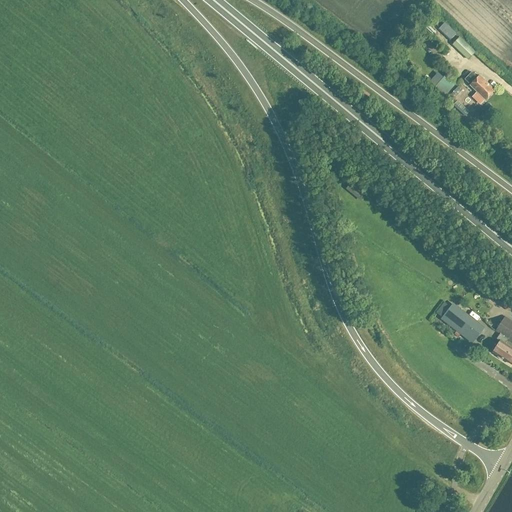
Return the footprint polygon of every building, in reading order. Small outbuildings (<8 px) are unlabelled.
[(476,52),(467,43),(460,36),(454,43),(460,49),(469,59),(476,52)] [(448,72),(432,90),(442,99),(458,81),(448,72)] [(486,99),(495,90),(480,75),(477,77),(472,73),(465,80),(471,85),(486,99)] [(496,138),(501,132),(491,124),(486,130),(496,138)] [(511,306),(511,298),(486,278),(485,279),(477,272),(472,279),(481,285),(479,287),(509,311),(511,306)] [(441,318),(472,343),(484,327),(453,303),(441,318)] [(508,339),(511,342),(511,321),(506,317),(497,331),(501,334),(497,339),(500,341),(493,352),(511,365),(511,363),(511,348),(505,343),(508,339)]
